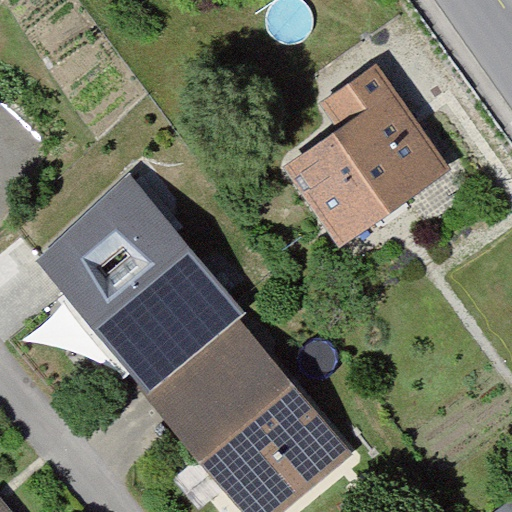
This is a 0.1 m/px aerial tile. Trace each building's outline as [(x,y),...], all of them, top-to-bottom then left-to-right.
[(409,67),(301,147),(363,229),(471,149),(409,67)] [(133,155),(27,238),(135,375),(225,305),(241,292),(133,155)] [(225,305),(135,375),(244,511),(286,511),(354,456),(225,305)] [(511,511),(511,499),(494,511),(511,511)] [(11,511),(0,500),(0,511),(11,511)]
